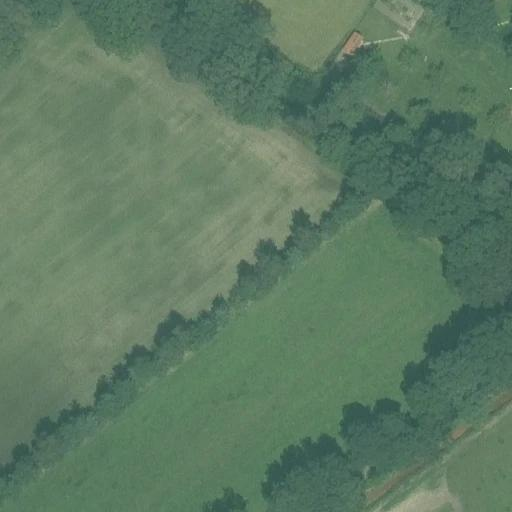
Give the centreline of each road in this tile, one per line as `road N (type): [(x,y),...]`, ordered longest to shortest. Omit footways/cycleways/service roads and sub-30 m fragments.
road 1 (track): [(146,0),(511,250)]
road 2 (track): [(313,511),(511,362)]
